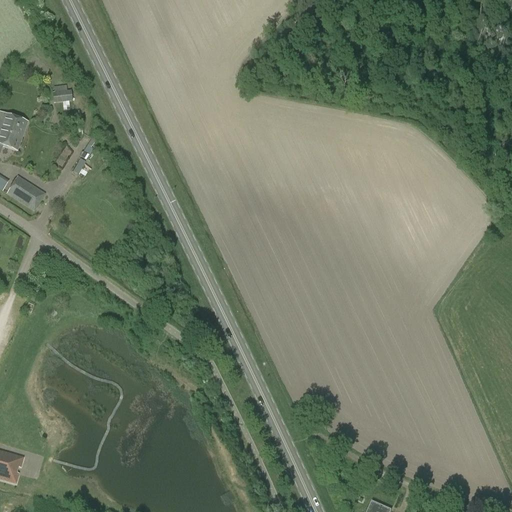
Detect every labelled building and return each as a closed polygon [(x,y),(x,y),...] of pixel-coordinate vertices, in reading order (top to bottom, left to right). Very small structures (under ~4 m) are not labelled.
[(53,105),(72,103),(70,91),(67,92),(66,87),(53,88),(54,93),(52,94),(53,105)] [(16,153),(27,124),(0,114),(0,152),(2,147),(16,153)] [(79,175),(81,171),(87,174),(91,166),(78,160),(72,172),(79,175)] [(6,195),(34,213),(45,195),(17,177),(6,195)] [(0,480),(15,484),(18,475),(14,474),(15,468),(19,469),(22,459),(0,453),(0,480)] [(390,511),(391,511),(371,503),(367,511),(390,511)]
